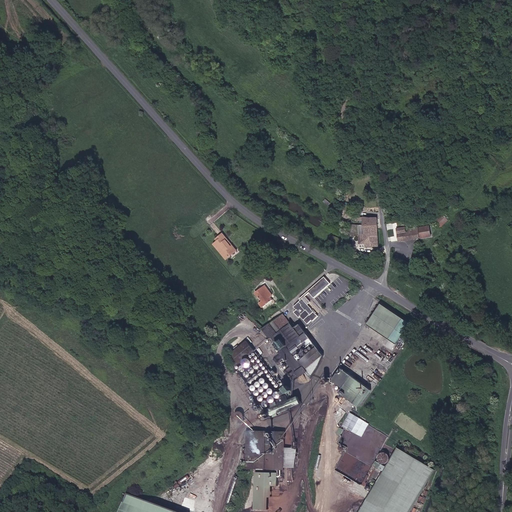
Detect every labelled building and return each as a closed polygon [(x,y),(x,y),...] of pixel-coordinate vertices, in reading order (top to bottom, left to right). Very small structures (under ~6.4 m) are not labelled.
[(367,217),(367,224),(368,233),(361,234),(360,224),(350,225),(350,229),(346,230),(347,236),(361,234),(362,243),(368,243),(368,246),(375,246),(382,246),(381,216),(367,217)] [(449,225),(444,216),(437,221),(442,229),(449,225)] [(402,248),(409,247),(408,240),(434,236),(433,224),(411,227),(408,227),(407,225),(399,226),(401,242),(402,248)] [(218,238),(220,240),(215,243),(227,259),(238,251),(237,249),(227,235),(225,232),(218,238)] [(275,303),(273,301),(276,299),(274,296),(269,289),(266,286),(258,291),(261,296),(265,302),(262,304),(266,309),(275,303)] [(315,321),(318,318),(320,316),(310,304),(312,302),(307,296),(303,300),(297,306),(299,309),(300,308),(305,314),(302,316),(309,324),(313,320),(314,319),(315,321)] [(406,318),(384,303),(370,324),(391,339),(406,318)] [(302,325),(299,327),(296,323),(294,326),(285,313),(273,323),(278,331),(271,336),(274,339),(272,340),(275,344),(279,341),(282,344),(279,346),(283,351),(302,375),(303,374),(309,370),(313,375),(321,365),(324,352),(318,345),(301,359),(298,356),(316,342),(308,332),(307,332),(302,325)] [(230,354),(236,362),(238,364),(258,350),(255,347),(249,339),(230,354)] [(381,366),(387,370),(390,366),(384,361),(381,366)] [(344,369),(336,382),(346,389),(344,394),(359,404),(370,386),(344,369)] [(372,379),(379,382),(383,374),(376,370),(372,379)] [(274,416),(274,417),(304,405),(303,404),(300,397),(270,409),(274,416)] [(349,412),(342,426),(363,436),(370,422),(349,412)] [(342,435),(339,443),(348,446),(351,439),(342,435),(344,429),(339,427),(337,433),(342,435)] [(289,429),(267,429),(249,429),(246,467),(265,468),(286,470),(287,467),(297,467),(299,448),(288,447),(289,429)] [(348,447),(335,469),(362,484),(364,480),(368,483),(377,467),(372,465),(372,466),(352,455),(353,452),(354,451),(348,447)] [(415,511),(439,469),(401,447),(365,511),(415,511)] [(385,473),(386,470),(376,465),(378,460),(376,460),(374,465),(379,468),(378,470),(385,473)] [(258,508),(275,509),(275,496),(278,496),(278,485),(283,485),(283,476),(272,476),(272,471),(259,471),(258,508)] [(172,511),(128,495),(121,511),(172,511)]
